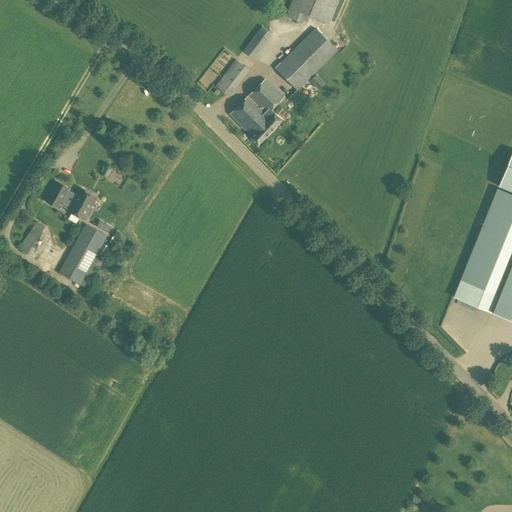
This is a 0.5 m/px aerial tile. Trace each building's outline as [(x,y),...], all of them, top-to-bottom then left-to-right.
[(329,24),(338,0),(291,0),(285,16),(306,24),(309,16),(329,24)] [(252,59),(267,40),(266,39),(270,33),(261,26),(242,51),(252,59)] [(297,91),(337,51),(315,28),(274,68),(297,91)] [(234,90),(249,70),(235,60),(215,86),(227,96),(233,88),(234,90)] [(325,83),(316,74),(309,81),(318,90),(325,83)] [(248,96),(275,126),(281,120),(270,110),(284,96),(265,79),(248,96)] [(257,145),(275,126),(248,96),(229,114),(251,136),(249,138),(257,145)] [(511,192),(511,150),(498,186),(511,192)] [(106,177),(111,168),(105,165),(100,174),(106,177)] [(75,196),(66,191),(68,188),(56,182),(45,201),(57,207),(59,203),(68,208),(67,210),(83,219),(85,214),(88,216),(92,209),(89,207),(95,197),(80,188),(75,196)] [(511,194),(497,188),(453,297),(491,312),(511,320),(511,194)] [(27,252),(37,238),(44,227),(37,222),(29,233),(19,247),(27,252)] [(79,284),(106,235),(85,224),(59,272),(79,284)]
